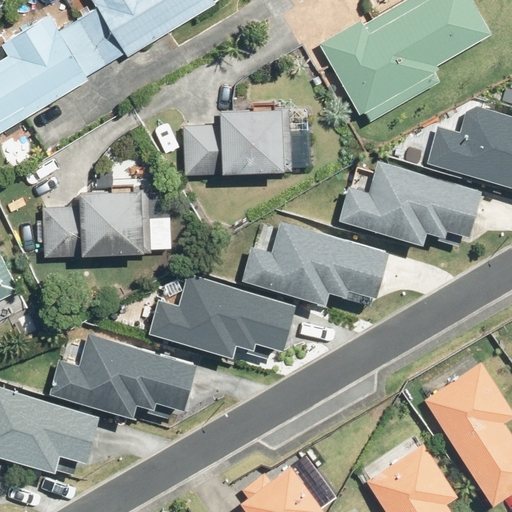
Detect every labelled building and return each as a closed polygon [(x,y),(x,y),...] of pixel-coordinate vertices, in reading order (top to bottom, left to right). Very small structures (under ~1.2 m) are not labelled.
[(98,0),(133,54),(222,0),(98,0)] [(442,64),(497,32),(478,0),(410,0),(370,24),(367,18),(324,43),(365,112),(371,108),(377,118),(444,78),(440,70),(444,67),(442,64)] [(54,12),(6,42),(13,53),(0,61),(0,132),(92,78),(54,12)] [(186,122),(189,174),(297,169),(294,106),(227,109),(227,121),(186,122)] [(427,224),(446,229),(448,222),(470,228),(482,183),(379,155),(370,187),(349,181),(340,214),(424,237),(427,224)] [(156,250),(152,188),(86,192),(86,205),(46,207),(49,255),(156,250)] [(331,284),(348,289),(350,282),(377,290),(390,244),(282,215),(279,226),(261,222),(256,242),(252,241),(243,274),(327,297),(331,284)] [(0,244),(0,300),(23,289),(0,244)] [(238,336),(255,341),(257,334),(284,342),(297,296),(189,267),(181,299),(159,293),(150,326),(234,349),(238,336)] [(138,396),(156,401),(157,394),(185,402),(197,356),(90,327),(81,359),(60,353),(51,386),(135,409),(138,396)] [(511,497),(511,421),(511,396),(487,359),(429,398),(501,505),(511,497)] [(0,447),(57,463),(61,447),(88,454),(100,408),(0,381),(0,447)] [(462,511),(455,502),(465,494),(430,441),(372,480),(393,511),(462,511)] [(329,511),(333,510),(298,464),(274,481),(269,472),(246,488),(252,497),(247,501),(251,507),(243,511),(329,511)]
